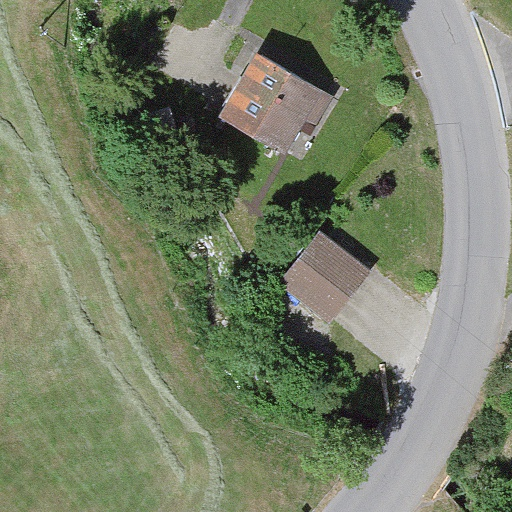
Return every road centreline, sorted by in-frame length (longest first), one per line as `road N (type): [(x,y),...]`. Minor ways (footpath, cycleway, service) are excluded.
road 1 (unclassified): [(422,0),(450,53),(481,191),(473,332)]
road 2 (unclassified): [(473,332),(434,425),(368,511)]
